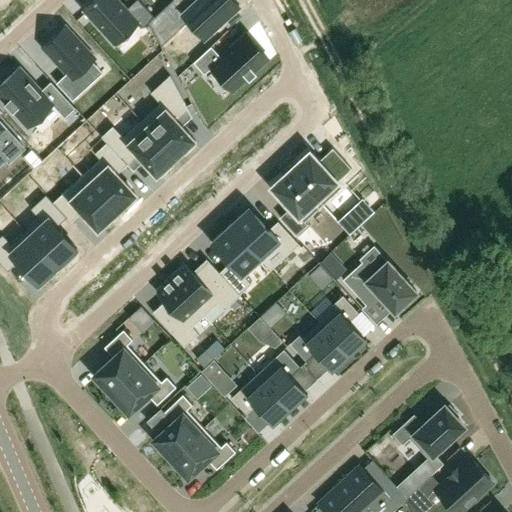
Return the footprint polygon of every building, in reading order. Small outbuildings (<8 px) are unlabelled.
[(139,0),(135,0),(127,8),(119,0),(93,0),(83,10),(116,45),(139,22),(144,27),(148,22),(154,17),(155,16),(139,0)] [(154,17),(148,22),(157,38),(183,15),(203,37),(239,5),(234,0),(172,0),(155,16),(154,17)] [(62,23),(40,43),(64,70),(53,80),(70,97),(81,87),(71,75),(92,55),(62,23)] [(233,91),(247,78),(255,71),(268,59),(246,34),(221,57),(211,46),(193,62),(204,74),(211,68),(233,91)] [(20,67),(0,85),(0,97),(27,126),(51,103),(64,117),(75,108),(51,81),(41,90),(20,67)] [(160,102),(141,120),(176,158),(176,157),(182,152),(185,155),(196,145),(193,142),(193,141),(194,142),(195,140),(194,139),(181,126),(175,120),(188,108),(170,75),(151,93),(160,102)] [(113,126),(101,136),(107,142),(127,164),(137,155),(143,161),(155,174),(155,175),(156,176),(157,175),(158,174),(160,177),(171,167),(169,164),(175,158),(175,159),(176,158),(141,120),(123,137),(113,126)] [(0,152),(7,160),(8,162),(24,148),(0,121),(0,152)] [(100,158),(82,175),(117,212),(136,194),(117,174),(127,164),(107,142),(95,153),(100,158)] [(291,169),(290,168),(290,169),(323,205),(342,187),(337,182),(352,168),(333,148),(318,161),(310,153),(310,152),(309,151),(308,152),(308,153),(291,169)] [(305,221),(323,205),(290,169),(289,170),(272,186),(270,187),(272,188),(290,208),(280,217),(296,235),(307,224),(305,221)] [(82,175),(53,202),(67,217),(71,222),(81,212),(97,230),(117,212),(82,175)] [(39,218),(25,231),(58,266),(61,262),(64,265),(76,255),(73,252),(77,248),(56,226),(67,217),(53,202),(46,194),(31,208),(39,218)] [(249,207),(230,225),(263,261),(262,261),(270,270),(299,244),(278,221),(269,229),(249,207)] [(230,225),(211,242),(230,263),(219,272),(239,294),(251,284),(245,277),(262,261),(263,261),(230,225)] [(2,234),(0,236),(0,262),(8,271),(18,262),(38,284),(42,280),(45,283),(56,272),(54,270),(58,266),(25,231),(11,243),(2,234)] [(320,263),(335,279),(345,269),(330,253),(320,263)] [(417,292),(383,256),(369,269),(362,262),(343,279),(366,305),(378,294),(394,312),(417,292)] [(179,272),(172,278),(205,315),(218,303),(224,310),(240,295),(239,294),(219,272),(208,261),(194,274),(192,272),(185,265),(179,272)] [(165,300),(152,312),(184,346),(198,334),(192,327),(205,315),(172,278),(164,285),(157,291),(165,300)] [(359,312),(343,295),(333,304),(336,307),(320,322),(349,354),(366,338),(350,320),(359,312)] [(271,327),(276,322),(266,312),(261,316),(271,327)] [(349,354),(320,322),(303,337),(300,334),(290,343),(306,361),(315,353),(331,370),(349,354)] [(144,363),(130,347),(135,342),(123,329),(104,347),(113,356),(93,374),(111,393),(144,363)] [(282,341),(272,330),(265,337),(275,348),(282,341)] [(300,366),(284,349),(257,373),(290,408),(307,392),(291,375),(300,366)] [(204,367),(213,359),(205,350),(196,359),(204,367)] [(202,371),(209,379),(221,368),(214,360),(202,371)] [(144,363),(111,393),(129,413),(148,395),(157,404),(176,387),(167,377),(161,382),(144,363)] [(290,408),(257,373),(231,397),(247,415),(256,407),(270,422),(272,425),(290,408)] [(164,412),(172,421),(153,439),(170,458),(204,428),(187,409),(192,404),(183,394),(164,412)] [(444,405),(423,424),(414,414),(393,434),(402,444),(409,438),(428,458),(463,426),(456,418),(459,415),(449,405),(446,407),(444,405)] [(204,428),(170,458),(188,477),(208,459),(216,469),(235,451),(226,441),(221,446),(204,428)] [(431,475),(405,498),(412,511),(432,511),(445,500),(447,502),(455,511),(460,511),(462,511),(493,482),(471,458),(459,468),(458,466),(446,477),(448,479),(440,485),(431,475)] [(375,511),(390,499),(360,466),(320,503),(327,511),(375,511)]
